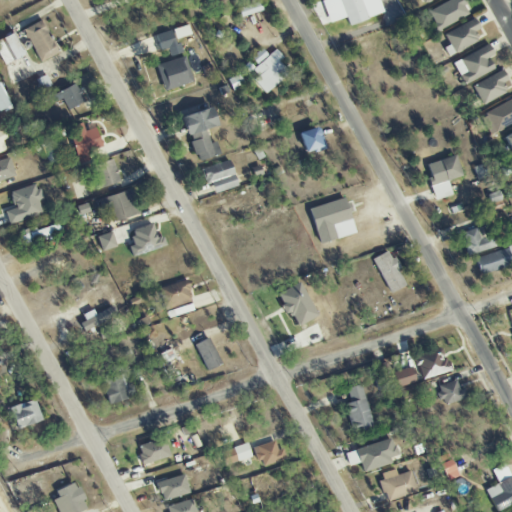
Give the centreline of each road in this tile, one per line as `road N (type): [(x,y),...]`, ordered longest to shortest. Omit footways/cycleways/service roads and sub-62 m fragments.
road 1 (residential): [(66,0),(348,511)]
road 2 (residential): [(13,461),(511,297)]
road 3 (residential): [(288,0),(511,407)]
road 4 (residential): [(0,274),(130,511)]
